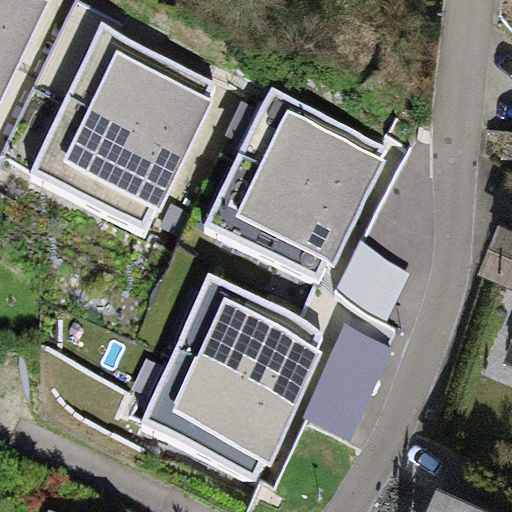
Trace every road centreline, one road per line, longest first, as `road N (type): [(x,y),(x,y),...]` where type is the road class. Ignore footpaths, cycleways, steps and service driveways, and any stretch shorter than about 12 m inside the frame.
road 1 (residential): [(471,0),(446,290),(401,425),(349,511)]
road 2 (residential): [(0,416),(186,511)]
